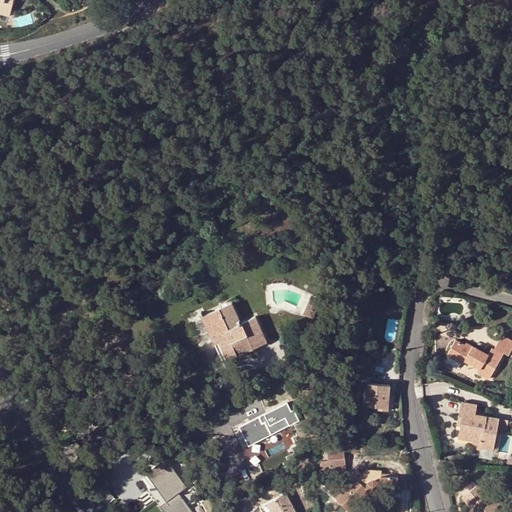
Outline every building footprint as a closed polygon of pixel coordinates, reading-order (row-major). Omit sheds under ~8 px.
[(0,0),(0,13),(9,16),(12,0),(0,0)] [(320,299),(311,295),(303,314),(312,318),(320,299)] [(201,316),(214,344),(224,340),(227,349),(218,353),(222,361),(266,342),(254,317),(240,323),(231,303),(201,316)] [(511,341),(501,336),(493,349),(502,354),(502,353),(508,356),(511,348),(511,341)] [(224,340),(214,344),(218,353),(227,349),(224,340)] [(468,347),(464,345),(455,340),(447,354),(456,359),(458,356),(465,359),(480,368),(478,371),(489,377),(502,354),(491,348),(488,354),(470,344),(468,347)] [(364,406),(373,406),(380,407),(380,410),(387,411),(389,385),(369,383),(368,392),(365,392),(364,406)] [(243,427),(240,429),(248,446),(300,421),(294,410),(291,411),(287,402),(242,424),(243,427)] [(461,402),(457,420),(462,421),(461,426),(460,433),(473,436),(482,438),(486,416),(475,414),(476,405),(461,402)] [(482,438),(473,436),(473,441),(481,442),(480,448),(494,450),(497,433),(499,419),(500,418),(486,416),(482,438)] [(508,421),(499,419),(497,433),(506,435),(508,421)] [(258,445),(244,452),(251,466),(265,459),(258,445)] [(346,469),(342,445),(326,447),(329,471),(346,469)] [(320,470),(320,472),(329,471),(326,447),(320,465),(319,467),(320,470)] [(146,473),(166,502),(169,505),(163,510),(164,511),(192,511),(178,493),(187,487),(168,460),(159,466),(158,464),(146,473)] [(350,511),(351,511),(370,493),(369,492),(368,491),(367,489),(367,488),(367,487),(367,485),(367,484),(368,483),(369,482),(371,481),(373,480),(374,480),(376,481),(377,482),(378,482),(379,484),(380,486),(380,487),(380,489),(397,490),(397,477),(380,476),(380,470),(366,469),(349,486),(345,483),(342,487),(345,490),(336,499),(350,511)] [(380,489),(380,487),(380,486),(379,484),(378,482),(377,482),(376,481),(374,480),(373,480),(371,481),(369,482),(368,483),(367,484),(367,485),(367,487),(367,488),(367,489),(367,490),(368,491),(369,492),(370,493),(372,493),(374,494),(376,493),(377,492),(379,491),(380,489)] [(499,511),(495,506),(486,495),(477,484),(461,497),(473,511),(499,511)] [(491,491),(486,495),(495,506),(499,502),(491,491)] [(294,511),(285,493),(267,502),(272,511),(271,511),(294,511)] [(271,511),(272,511),(267,502),(259,506),(261,511),(271,511)]
